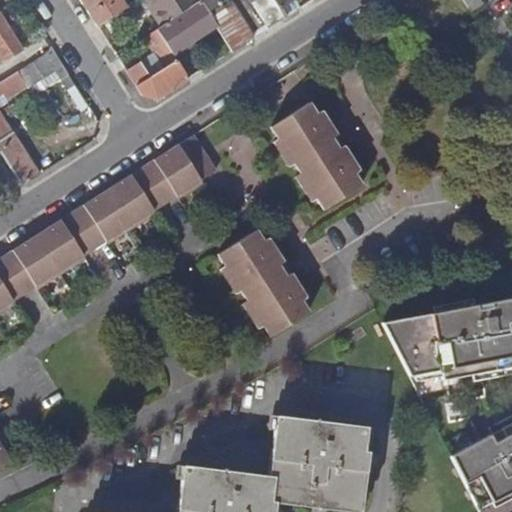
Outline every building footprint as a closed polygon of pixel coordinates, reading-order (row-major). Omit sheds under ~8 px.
[(79,0),(96,25),(125,7),(120,0),(79,0)] [(143,0),(159,26),(198,0),(197,0),(143,0)] [(171,55),(215,26),(198,0),(159,26),(154,30),(171,55)] [(197,0),(198,0),(215,26),(231,51),(251,38),(225,0),(197,0)] [(225,0),(251,38),(265,28),(247,0),(225,0)] [(247,0),(265,28),(282,17),(277,9),(271,0),(247,0)] [(290,0),(271,0),(277,9),(290,0)] [(0,17),(0,79),(1,81),(5,78),(14,72),(29,62),(0,17)] [(155,99),(187,79),(171,55),(154,30),(142,38),(152,54),(161,69),(148,77),(138,62),(125,71),(141,95),(155,99)] [(75,85),(51,48),(42,54),(51,70),(65,91),(75,85)] [(42,54),(29,62),(14,72),(23,88),(51,70),(42,54)] [(152,54),(138,62),(148,77),(161,69),(152,54)] [(0,153),(20,185),(38,174),(0,114),(0,97),(11,89),(5,78),(1,81),(0,81),(0,153)] [(314,200),(321,211),(358,188),(351,176),(336,153),(329,141),(314,117),(306,106),(269,129),(276,142),(292,166),(299,177),(314,200)] [(314,117),(329,141),(334,138),(319,114),(314,117)] [(0,308),(213,173),(190,138),(151,163),(155,168),(132,183),(129,177),(82,207),(85,213),(63,227),(60,222),(11,253),(15,258),(0,268),(0,471),(9,465),(0,450),(0,308)] [(287,168),(292,166),(276,142),(272,144),(287,168)] [(336,153),(351,176),(356,173),(341,149),(336,153)] [(309,203),(314,200),(299,177),(294,179),(309,203)] [(255,233),(217,257),(225,268),(240,293),(246,303),(261,327),(269,339),(306,315),(299,303),(284,280),(277,269),(262,245),(255,233)] [(267,242),(262,245),(277,269),(282,266),(267,242)] [(240,293),(225,268),(219,272),(234,296),(240,293)] [(284,280),(299,303),(304,300),(289,276),(284,280)] [(511,299),(380,325),(400,362),(408,378),(414,377),(419,374),(426,373),(426,375),(438,372),(440,382),(480,374),(478,363),(497,360),(499,370),(511,367),(511,299)] [(256,330),(261,327),(246,303),(241,307),(256,330)] [(271,511),(273,503),(345,511),(358,511),(365,454),(361,454),(363,429),(274,418),(267,478),(181,467),(175,511),(271,511)] [(480,440),(448,457),(475,510),(511,490),(511,423),(500,430),(489,437),(490,440),(482,443),(480,440)]
